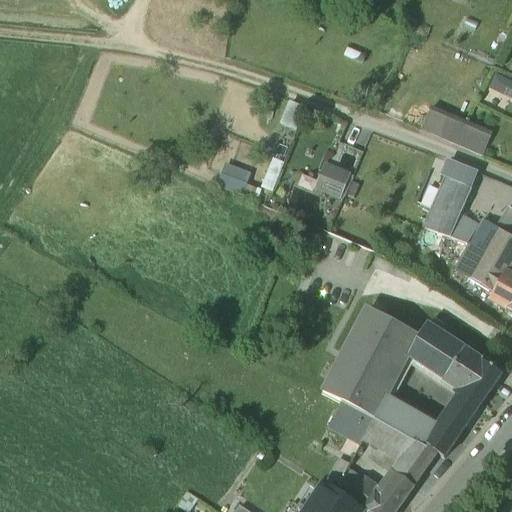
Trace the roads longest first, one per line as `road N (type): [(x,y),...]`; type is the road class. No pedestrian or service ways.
road 1 (track): [(139,47),(238,69),(364,120)]
road 2 (track): [(0,44),(139,47)]
